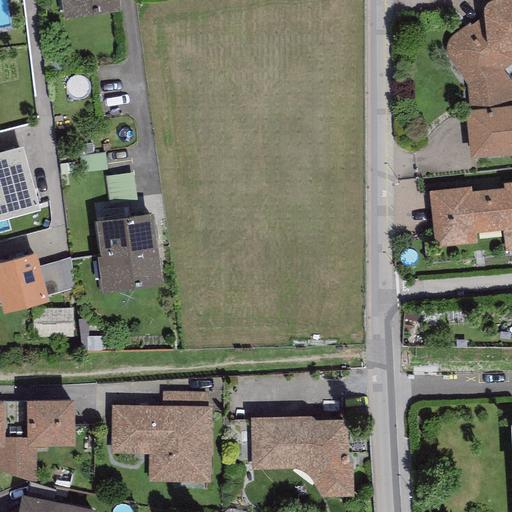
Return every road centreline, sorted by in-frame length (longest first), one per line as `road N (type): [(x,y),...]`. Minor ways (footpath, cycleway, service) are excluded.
road 1 (residential): [(396,511),(383,0)]
road 2 (unknown): [(126,0),(149,183)]
road 3 (unknown): [(32,0),(46,130),(37,141),(14,144)]
